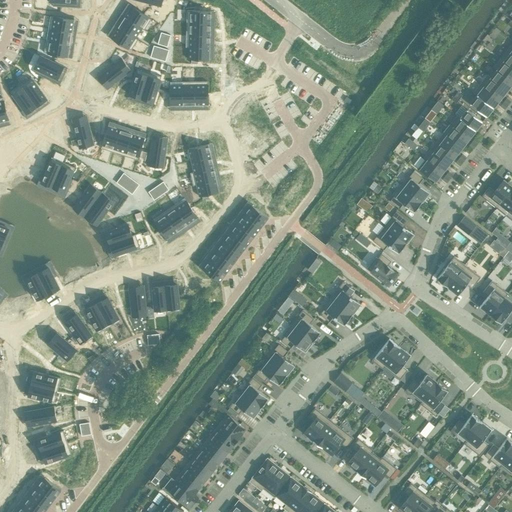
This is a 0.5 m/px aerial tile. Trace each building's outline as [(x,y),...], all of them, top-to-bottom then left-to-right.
[(131,7),(125,17),(145,30),(151,19),(131,7)] [(187,10),(186,23),(210,23),(210,11),(187,10)] [(50,16),(48,28),(71,32),(73,20),(50,16)] [(125,17),(118,27),(138,40),(138,39),(135,37),(141,28),(144,30),(145,30),(125,17)] [(186,23),(186,35),(209,35),(210,23),(186,23)] [(118,27),(111,37),(131,50),(138,40),(118,27)] [(48,28),(46,40),(69,44),(71,32),(48,28)] [(186,35),(186,47),(209,47),(209,35),(186,35)] [(46,40),(44,52),(67,56),(69,44),(46,40)] [(186,47),(189,47),(189,59),(192,59),(191,63),(198,64),(198,60),(209,60),(209,47),(186,47)] [(511,53),(507,50),(500,58),(511,67),(511,53)] [(37,69),(35,73),(41,76),(43,72),(57,78),(63,67),(40,56),(35,68),(37,69)] [(122,58),(102,74),(111,86),(123,77),(131,78),(132,74),(130,71),(131,70),(122,58)] [(511,67),(500,58),(493,67),(497,70),(511,81),(511,67)] [(137,69),(129,95),(142,98),(149,72),(137,69)] [(491,78),(507,91),(511,83),(511,81),(497,70),(491,78)] [(149,72),(142,98),(153,102),(161,76),(149,72)] [(487,75),(480,84),(500,99),(507,91),(491,78),(487,75)] [(31,77),(21,84),(37,106),(47,99),(31,77)] [(183,81),(170,82),(171,105),(183,105),(183,81)] [(195,81),(183,81),(183,105),(195,105),(195,81)] [(207,81),(195,81),(195,105),(208,104),(207,81)] [(21,84),(11,91),(26,113),(37,106),(21,84)] [(480,84),(473,93),(477,96),(477,95),(493,108),(500,99),(480,84)] [(477,96),(470,104),(486,117),(493,108),(477,95),(477,96)] [(2,97),(0,97),(0,121),(8,120),(2,97)] [(258,105),(250,110),(262,131),(270,127),(258,105)] [(461,118),(460,118),(475,130),(482,121),(467,110),(461,118)] [(457,115),(450,124),(469,139),(475,130),(460,118),(461,118),(457,115)] [(77,139),(71,141),(72,146),(78,145),(79,149),(94,145),(88,120),(73,124),(77,139)] [(450,124),(443,132),(462,147),(469,139),(450,124)] [(109,126),(101,148),(113,152),(121,130),(109,126)] [(121,130),(113,152),(125,156),(132,134),(121,130)] [(443,132),(437,141),(455,156),(462,147),(443,132)] [(132,134),(125,156),(137,160),(144,137),(132,134)] [(152,140),(148,166),(163,168),(167,142),(152,140)] [(437,141),(430,149),(449,164),(455,156),(437,141)] [(208,144),(188,149),(191,161),(210,156),(208,144)] [(430,149),(423,158),(425,160),(425,159),(442,173),(449,164),(430,149)] [(194,172),(190,173),(213,168),(210,156),(191,161),(194,172)] [(52,157),(41,182),(53,187),(63,162),(52,157)] [(425,160),(418,168),(435,182),(442,173),(425,159),(425,160)] [(63,162),(53,187),(64,192),(75,167),(63,162)] [(213,168),(190,173),(193,185),(216,180),(213,168)] [(402,186),(422,202),(430,192),(419,184),(423,179),(414,171),(402,186)] [(216,180),(193,185),(197,185),(199,196),(219,192),(216,180)] [(489,187),(482,196),(496,208),(511,188),(511,183),(509,181),(508,183),(504,180),(494,191),(489,187)] [(91,184),(75,205),(87,213),(103,193),(91,184)] [(394,196),(390,201),(399,208),(403,203),(414,212),(422,202),(402,186),(400,184),(392,194),(394,196)] [(511,188),(496,208),(505,215),(511,206),(511,188)] [(103,193),(87,213),(99,222),(115,201),(103,193)] [(184,198),(174,205),(187,224),(197,217),(184,198)] [(174,205),(164,212),(177,231),(187,224),(174,205)] [(252,205),(245,214),(261,226),(268,217),(252,205)] [(396,211),(384,226),(406,243),(414,233),(404,225),(408,220),(396,211)] [(164,212),(153,219),(167,238),(177,231),(164,212)] [(245,214),(238,223),(254,236),(261,226),(245,214)] [(476,225),(465,216),(457,225),(469,234),(476,225)] [(0,238),(4,240),(9,228),(5,227),(6,223),(0,220),(0,238)] [(238,223),(231,232),(247,245),(254,236),(238,223)] [(128,224),(106,232),(110,244),(136,235),(135,234),(132,235),(128,224)] [(384,226),(373,241),(384,250),(388,245),(399,253),(406,243),(384,226)] [(231,232),(224,241),(240,254),(247,245),(231,232)] [(136,235),(110,244),(114,255),(140,246),(136,235)] [(365,238),(362,242),(368,246),(371,242),(365,238)] [(224,241),(217,250),(233,263),(240,254),(224,241)] [(217,250),(210,259),(227,272),(233,263),(217,250)] [(376,257),(367,268),(389,285),(391,283),(392,284),(397,277),(396,276),(398,274),(387,266),(391,261),(382,253),(378,258),(376,257)] [(441,272),(437,278),(447,287),(465,265),(454,256),(446,266),(445,265),(440,271),(441,272)] [(210,259),(203,269),(219,281),(227,272),(210,259)] [(465,265),(447,287),(458,295),(466,285),(472,288),(480,277),(465,265)] [(49,267),(38,273),(48,294),(59,288),(54,277),(58,276),(54,269),(51,271),(49,267)] [(28,282),(25,284),(28,290),(32,289),(37,299),(48,294),(38,273),(26,278),(28,282)] [(488,296),(480,306),(490,315),(506,295),(507,295),(508,293),(492,280),(483,292),(488,296)] [(343,281),(331,297),(352,314),(361,303),(350,295),(354,290),(343,281)] [(177,284),(165,285),(168,312),(180,311),(177,284)] [(165,285),(152,287),(155,310),(167,309),(167,312),(168,312),(165,285)] [(144,290),(129,292),(132,317),(147,316),(144,290)] [(506,295),(490,315),(501,323),(509,313),(511,314),(511,299),(507,295),(506,295)] [(108,297),(97,303),(109,327),(120,321),(108,297)] [(324,309),(320,314),(329,322),(333,317),(344,325),(352,314),(331,297),(322,308),(324,309)] [(97,303),(86,309),(98,333),(109,327),(97,303)] [(420,311),(415,307),(411,311),(417,315),(420,311)] [(303,309),(291,324),(313,342),(321,332),(310,324),(314,318),(303,309)] [(77,314),(66,322),(75,335),(71,337),(75,343),(79,340),(82,345),(93,337),(77,314)] [(285,336),(281,341),(291,348),(295,343),(305,352),(313,342),(291,324),(283,334),(285,336)] [(57,333),(49,343),(60,353),(57,357),(62,362),(66,358),(67,359),(76,349),(57,333)] [(389,338),(372,360),(383,369),(385,367),(384,367),(400,347),(389,338)] [(269,360),(287,375),(295,365),(284,357),(288,351),(279,344),(274,349),(276,351),(269,360)] [(400,347),(384,367),(385,367),(400,379),(408,370),(402,366),(411,355),(400,347)] [(267,358),(255,374),(265,381),(269,376),(279,385),(287,375),(269,360),(267,358)] [(34,371),(31,383),(58,390),(61,378),(34,371)] [(413,380),(405,390),(411,395),(411,394),(421,402),(422,402),(437,382),(427,373),(418,384),(413,380)] [(341,374),(335,383),(345,391),(352,382),(341,374)] [(253,377),(240,392),(242,394),(243,393),(261,408),(269,398),(258,389),(262,384),(253,377)] [(421,402),(420,404),(436,416),(445,405),(440,401),(448,390),(437,382),(422,402),(421,402)] [(31,383),(28,395),(55,402),(58,390),(31,383)] [(339,391),(331,385),(328,389),(336,395),(339,391)] [(234,401),(229,407),(239,414),(243,409),(253,417),(261,408),(243,393),(242,394),(235,403),(234,401)] [(54,406),(29,411),(32,426),(57,421),(54,406)] [(313,421),(304,433),(308,436),(307,438),(311,441),(312,440),(313,440),(330,419),(315,408),(307,417),(313,421)] [(402,425),(383,410),(378,416),(397,431),(402,425)] [(227,414),(219,423),(238,438),(246,428),(227,414)] [(458,421),(451,430),(456,434),(458,432),(467,440),(482,422),(472,414),(463,425),(458,421)] [(330,419),(313,440),(322,447),(339,426),(330,419)] [(467,440),(464,443),(479,456),(488,444),(483,440),(492,430),(482,422),(467,440)] [(219,423),(212,433),(231,448),(238,438),(219,423)] [(323,448),(322,450),(326,453),(327,452),(331,455),(341,443),(346,448),(354,438),(339,426),(322,447),(323,448)] [(63,430),(38,439),(42,451),(67,442),(63,430)] [(212,433),(204,442),(223,457),(231,448),(212,433)] [(356,452),(347,463),(351,467),(350,468),(355,472),(356,470),(357,471),(372,452),(374,450),(358,438),(351,447),(356,452)] [(423,442),(418,438),(413,445),(418,448),(423,442)] [(493,444),(485,455),(500,468),(501,466),(501,465),(511,451),(511,441),(507,438),(498,448),(493,444)] [(67,442),(42,451),(46,462),(71,454),(67,442)] [(204,442),(197,452),(216,467),(223,457),(204,442)] [(511,451),(501,465),(501,466),(511,474),(511,451)] [(197,452),(190,461),(208,476),(216,467),(197,452)] [(372,452),(357,471),(366,478),(381,459),(380,458),(372,452)] [(366,478),(365,480),(370,484),(371,482),(375,485),(384,474),(390,478),(397,469),(382,457),(380,458),(381,459),(366,478)] [(267,458),(249,481),(261,491),(263,489),(262,488),(279,467),(267,458)] [(190,461),(182,471),(201,485),(208,476),(190,461)] [(279,467),(262,488),(263,489),(274,498),(276,496),(275,496),(291,476),(290,475),(290,476),(279,467)] [(182,471),(175,480),(194,495),(201,485),(182,471)] [(291,476),(275,496),(276,496),(286,504),(287,504),(302,485),(291,476)] [(45,477),(38,486),(54,498),(61,489),(45,477)] [(171,477),(164,487),(186,505),(194,495),(175,480),(171,477)] [(409,496),(400,508),(404,511),(403,511),(411,511),(426,494),(411,482),(403,492),(409,496)] [(286,504),(283,508),(288,511),(298,511),(313,494),(312,493),(313,493),(312,492),(312,491),(305,486),(304,486),(303,485),(303,486),(302,485),(287,504),(286,504)] [(38,486),(31,495),(47,508),(54,498),(38,486)] [(313,494),(298,511),(317,511),(325,502),(324,502),(324,503),(313,494)] [(426,494),(411,511),(426,511),(428,511),(435,511),(440,506),(441,506),(442,504),(436,499),(435,501),(426,494)] [(31,495),(24,504),(34,511),(43,511),(47,508),(31,495)] [(168,498),(161,508),(166,511),(182,511),(184,511),(168,498)] [(499,502),(494,498),(489,505),(494,508),(499,502)] [(253,511),(239,500),(231,510),(232,511),(253,511)] [(325,502),(317,511),(335,511),(336,511),(325,503),(325,502)]
